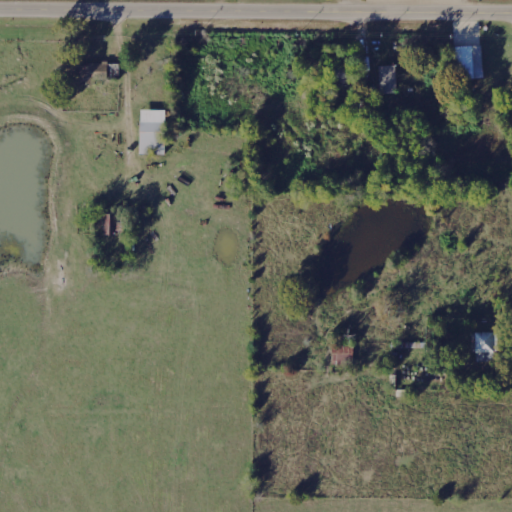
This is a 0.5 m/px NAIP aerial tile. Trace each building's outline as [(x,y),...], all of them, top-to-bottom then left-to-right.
[(453,47),(454,66),(464,66),(464,79),(484,79),(483,46),(453,47)] [(106,80),(119,80),(119,64),(80,65),(80,76),(106,76),(106,80)] [(380,94),(398,93),(397,66),(379,66),(380,94)] [(166,111),(141,110),(140,154),(166,155),(166,111)] [(107,236),(120,234),(116,214),(103,217),(107,236)] [(473,334),(475,363),(495,362),(494,353),(499,353),(498,333),(473,334)]
